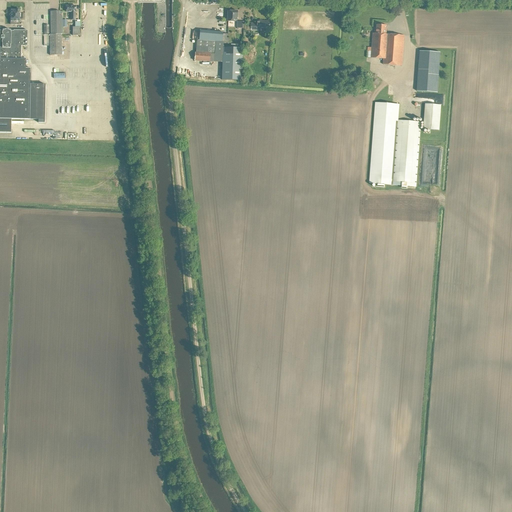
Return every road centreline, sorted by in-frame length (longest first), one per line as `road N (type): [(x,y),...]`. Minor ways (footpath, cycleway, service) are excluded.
road 1 (track): [(131,0),(174,420),(211,511)]
road 2 (track): [(243,511),(212,455),(199,404),(169,98)]
